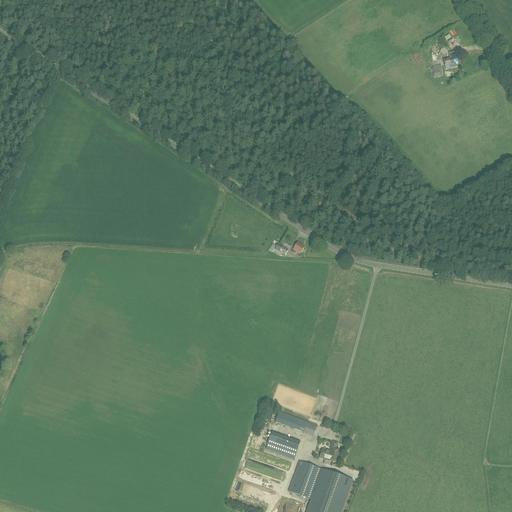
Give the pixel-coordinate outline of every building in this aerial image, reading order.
[(443,58),(445,69),(457,67),(455,52),(449,53),(450,57),(443,58)] [(442,76),(441,66),(432,67),(433,70),(430,70),(430,73),(433,73),(434,78),(440,77),(440,76),(442,76)] [(299,255),(304,247),(297,243),(292,252),(295,254),(296,253),(299,255)] [(278,252),(285,256),(288,250),(278,244),(275,249),(278,252)] [(304,432),(308,422),(298,419),(294,429),(304,432)] [(295,459),(301,442),(272,432),(266,449),(295,459)] [(320,457),(335,462),(339,450),(336,449),(338,443),(333,441),(329,452),(327,451),(328,450),(322,449),(320,457)] [(323,469),(299,461),(288,491),(311,499),(312,500),(323,469)] [(250,462),(248,469),(257,471),(258,464),(250,462)] [(341,511),(353,480),(323,469),(312,500),(311,499),(306,511),(341,511)] [(243,472),(241,479),(264,487),(267,480),(243,472)] [(270,473),(269,477),(282,482),(284,478),(270,473)]
